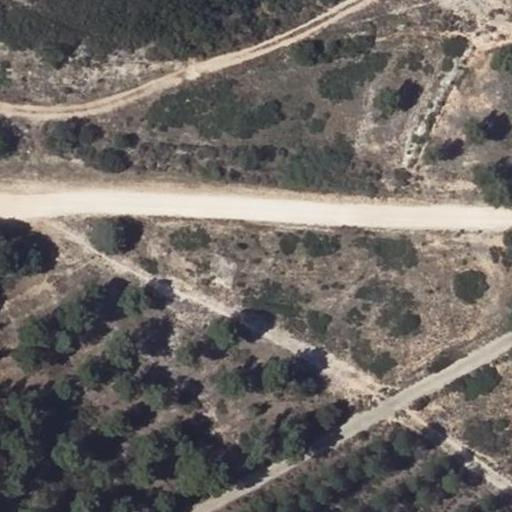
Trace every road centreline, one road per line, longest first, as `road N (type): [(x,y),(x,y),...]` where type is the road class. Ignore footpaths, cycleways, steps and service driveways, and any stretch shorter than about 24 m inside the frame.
road 1 (track): [(26,202),(363,383),(511,493)]
road 2 (track): [(0,204),(85,199),(511,221)]
road 3 (track): [(0,100),(33,111),(87,108),(182,56),(322,0)]
road 4 (track): [(211,511),(511,341)]
